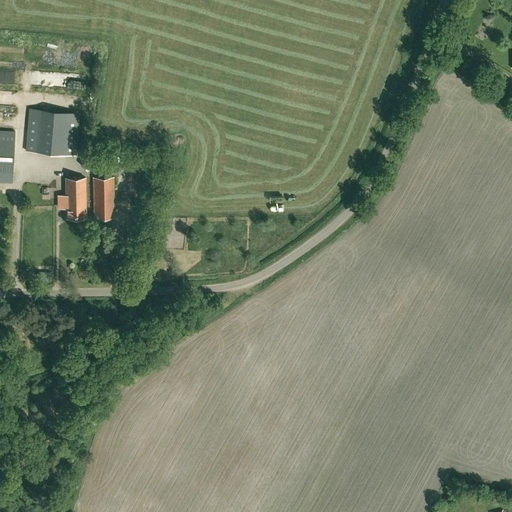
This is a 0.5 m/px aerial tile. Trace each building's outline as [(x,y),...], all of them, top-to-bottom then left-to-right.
[(75,154),(77,121),(78,113),(29,109),(26,150),(75,154)] [(14,132),(0,130),(0,181),(12,182),(14,132)] [(89,153),(89,171),(103,170),(102,152),(89,153)] [(93,177),(94,217),(114,217),(113,176),(93,177)] [(57,195),(57,208),(66,208),(66,218),(86,218),(86,177),(65,177),(66,194),(57,195)]
